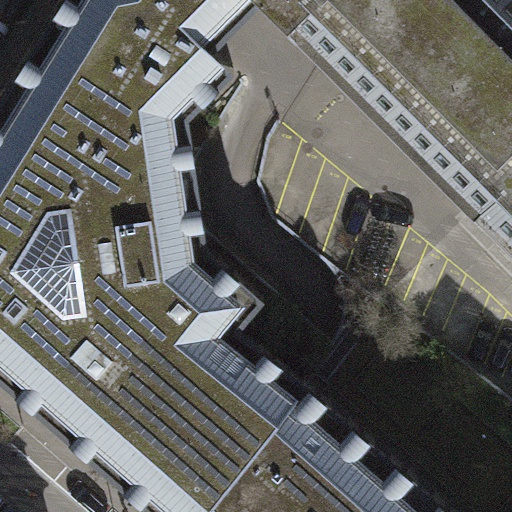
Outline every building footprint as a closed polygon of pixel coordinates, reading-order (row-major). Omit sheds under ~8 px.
[(213,46),(260,0),(61,0),(51,19),(190,109),(233,72),(213,46)] [(511,0),(264,0),(474,209),(511,170),(511,0)] [(204,241),(190,109),(51,19),(0,97),(0,375),(156,511),(189,511),(306,380),(235,323),(261,295),(204,241)] [(511,170),(474,209),(511,246),(511,170)] [(456,511),(306,380),(189,511),(456,511)]
